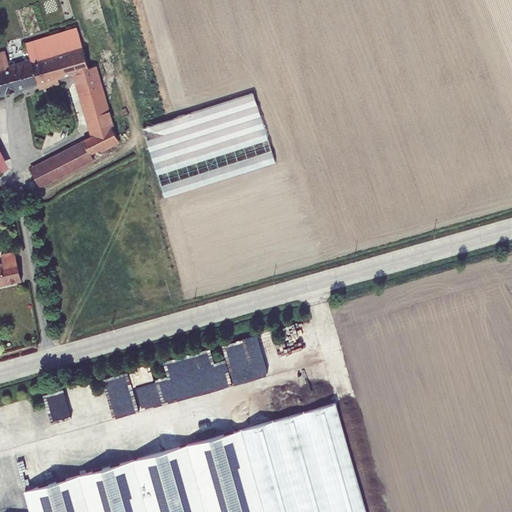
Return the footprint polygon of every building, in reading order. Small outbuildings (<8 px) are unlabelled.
[(81,0),(91,36),(111,30),(103,0),(81,0)] [(30,58),(38,84),(40,89),(60,83),(58,78),(74,73),(92,136),(30,168),(40,188),(94,160),(92,154),(99,150),(101,153),(120,143),(112,126),(113,126),(95,65),(89,67),(77,26),(25,42),(30,58)] [(0,94),(38,84),(30,58),(9,65),(5,50),(0,51),(0,94)] [(253,92),(143,127),(165,197),(275,161),(253,92)] [(0,169),(1,171),(9,167),(0,148),(0,169)] [(2,261),(0,261),(0,284),(22,280),(15,251),(1,255),(2,261)] [(172,358),(171,371),(182,371),(182,358),(172,358)] [(131,370),(138,393),(182,380),(179,371),(158,377),(154,364),(131,370)] [(47,393),(53,416),(86,407),(81,385),(47,393)] [(366,511),(335,402),(242,428),(265,511),(366,511)] [(265,511),(242,428),(25,490),(30,511),(265,511)]
